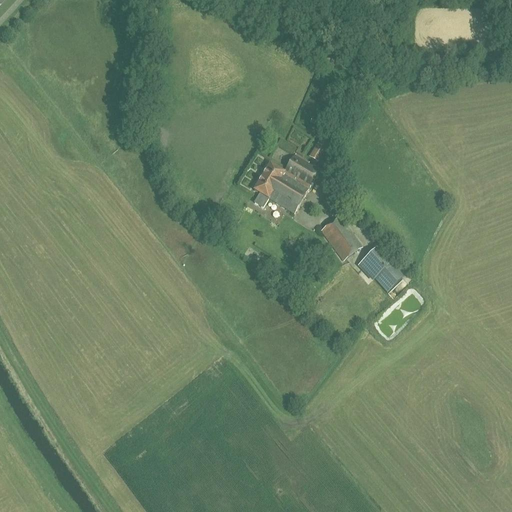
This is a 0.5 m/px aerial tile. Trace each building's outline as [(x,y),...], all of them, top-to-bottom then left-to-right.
[(329,147),(319,141),(309,158),(319,164),(329,147)] [(269,200),(294,215),(302,202),(321,171),(296,156),(285,174),(270,165),(255,192),(260,195),(254,205),(263,210),(269,200)] [(363,249),(341,218),(322,232),(344,262),(363,249)] [(402,279),(377,251),(368,258),(383,272),(375,280),(387,293),(402,279)] [(383,272),(368,258),(359,267),(372,282),(383,272)] [(406,302),(400,309),(407,316),(411,321),(418,313),(406,302)] [(397,340),(409,324),(403,319),(391,336),(397,340)]
